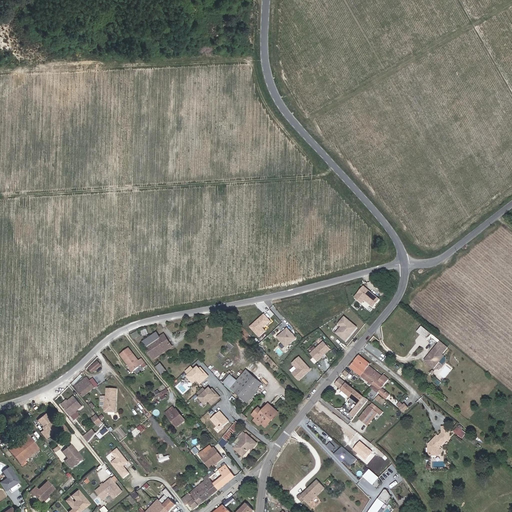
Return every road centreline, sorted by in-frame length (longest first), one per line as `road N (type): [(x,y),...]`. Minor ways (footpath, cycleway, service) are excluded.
road 1 (unclassified): [(0,405),(53,385),(140,321),(404,264)]
road 2 (tertiary): [(404,264),(384,222),(277,99),(263,43),(265,0)]
road 3 (tertiary): [(266,468),(397,297),(404,264)]
road 4 (unclassified): [(404,264),(440,259),(511,205)]
